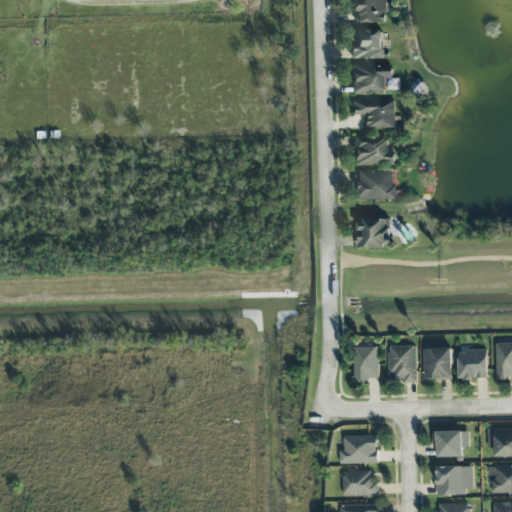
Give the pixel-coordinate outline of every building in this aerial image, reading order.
[(386,0),(353,0),(354,24),(387,23),(386,0)] [(351,60),(384,59),(384,31),(356,31),(356,50),(351,50),(351,60)] [(386,79),(393,79),(393,65),(352,66),(353,95),(386,94),(386,79)] [(395,100),(352,101),(352,116),(364,116),(365,130),(396,129),(395,100)] [(354,138),(355,166),(396,165),(395,152),(388,152),(388,137),(354,138)] [(358,173),(358,183),(355,184),(355,201),(395,200),(394,172),(358,173)] [(358,248),(393,247),(393,219),(357,220),(358,248)] [(511,343),(496,344),(496,380),(511,380),(511,343)] [(417,346),(390,347),(391,382),(418,382),(417,346)] [(378,347),(354,348),(355,381),(379,381),(378,347)] [(425,380),(453,379),(452,348),(424,349),(425,380)] [(488,351),(459,351),(460,379),(488,379),(488,351)] [(511,428),(488,429),(488,448),(495,448),(496,457),(511,456),(511,428)] [(470,447),(469,431),(433,432),(433,446),(437,446),(437,457),(463,457),(463,448),(470,447)] [(341,464),(379,463),(378,435),(345,436),(345,451),(340,451),(341,464)] [(491,494),(511,493),(511,465),(490,466),(491,494)] [(436,496),(467,495),(467,489),(474,489),(473,466),(436,467),(436,496)] [(372,471),(343,471),(344,496),(379,496),(379,478),(372,478),(372,471)] [(511,511),(511,502),(494,503),(494,511),(511,511)] [(470,511),(470,503),(439,504),(439,511),(470,511)]
